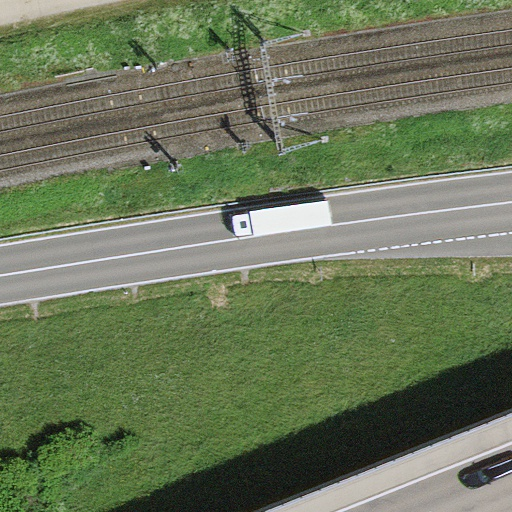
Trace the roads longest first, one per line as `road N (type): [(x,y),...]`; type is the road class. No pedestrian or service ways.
road 1 (primary): [(0,282),(305,230),(511,208)]
road 2 (track): [(511,437),(330,511)]
